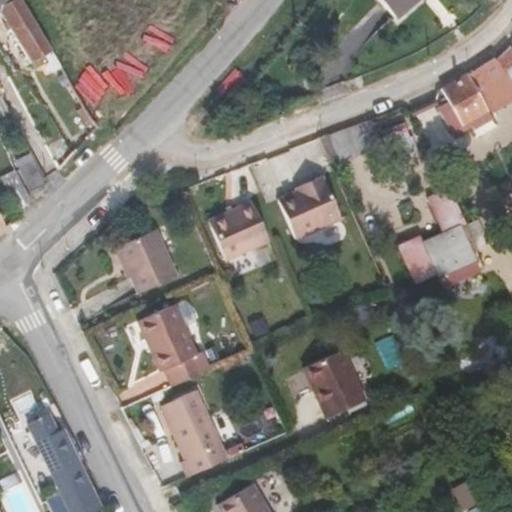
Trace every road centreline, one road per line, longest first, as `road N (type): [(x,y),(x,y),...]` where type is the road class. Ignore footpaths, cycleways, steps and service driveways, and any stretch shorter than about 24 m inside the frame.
road 1 (residential): [(138,137),(224,155),(469,55),(511,14)]
road 2 (residential): [(10,271),(136,511)]
road 3 (unknown): [(392,87),(511,284)]
road 4 (tertiary): [(277,0),(138,137)]
road 5 (tertiary): [(138,137),(10,271)]
